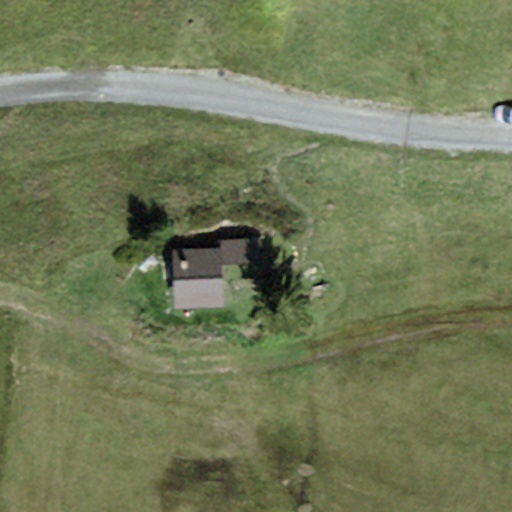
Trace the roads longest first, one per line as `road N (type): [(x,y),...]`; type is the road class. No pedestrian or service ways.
road 1 (track): [(511,320),(159,360),(38,298),(0,295)]
road 2 (track): [(237,106),(511,130)]
road 3 (track): [(0,104),(117,83),(237,106)]
